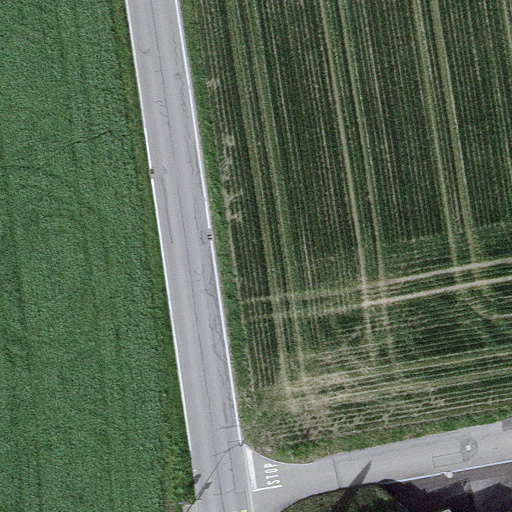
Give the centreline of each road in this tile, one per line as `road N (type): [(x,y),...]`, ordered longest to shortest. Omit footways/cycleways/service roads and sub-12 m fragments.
road 1 (tertiary): [(142,0),(170,129),(215,471)]
road 2 (residential): [(215,471),(511,434)]
